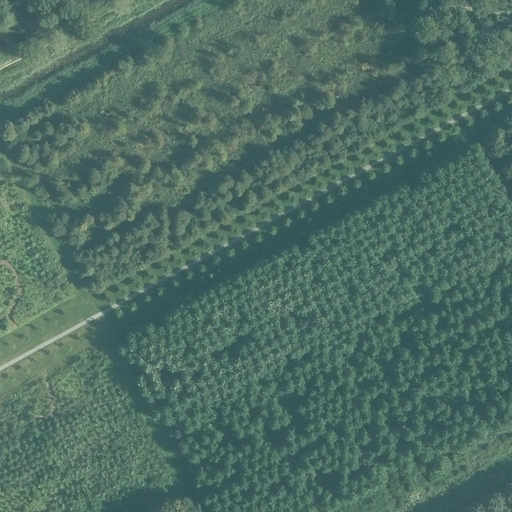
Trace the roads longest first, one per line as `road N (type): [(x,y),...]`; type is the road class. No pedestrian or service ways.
road 1 (track): [(136,511),(187,485),(0,147)]
road 2 (track): [(223,0),(0,121)]
road 3 (track): [(0,67),(122,0)]
